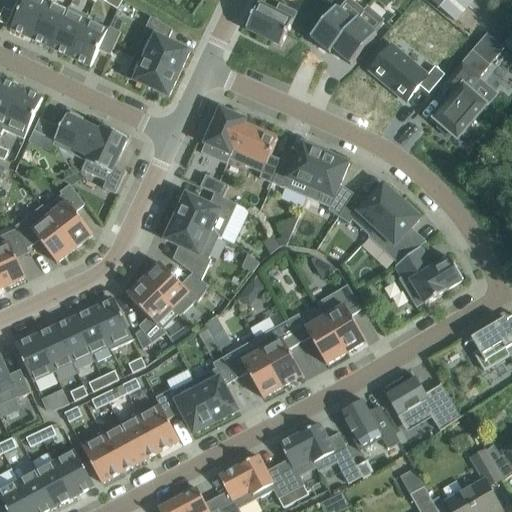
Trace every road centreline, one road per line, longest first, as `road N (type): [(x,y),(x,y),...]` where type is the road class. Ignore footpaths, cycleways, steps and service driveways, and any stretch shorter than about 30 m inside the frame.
road 1 (residential): [(102,511),(497,292),(435,200),(380,157),(204,70)]
road 2 (residential): [(171,135),(110,265),(0,320)]
road 3 (residential): [(171,135),(0,56)]
